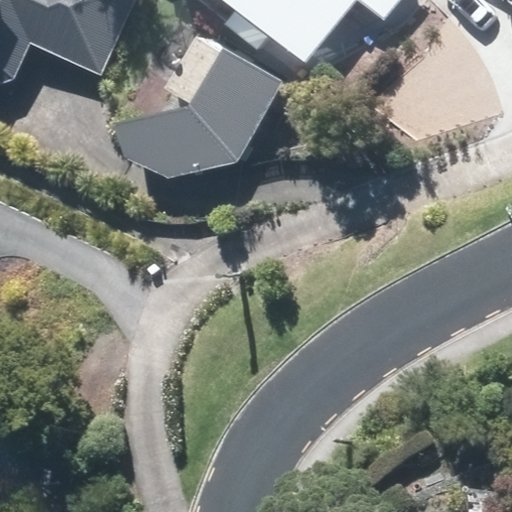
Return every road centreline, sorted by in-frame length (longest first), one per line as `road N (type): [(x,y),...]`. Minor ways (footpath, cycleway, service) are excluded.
road 1 (residential): [(511,257),(308,388),(235,511)]
road 2 (unknown): [(198,249),(365,213),(511,150)]
